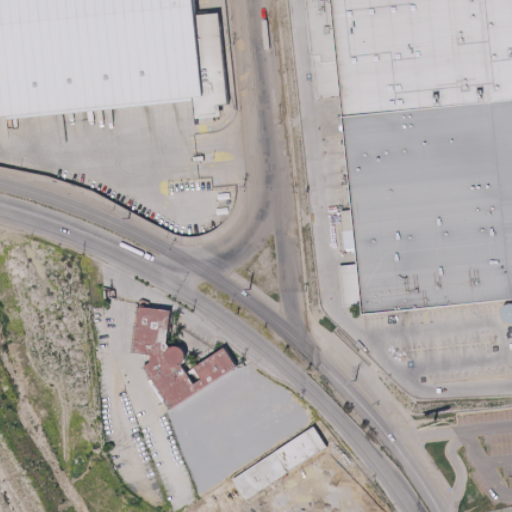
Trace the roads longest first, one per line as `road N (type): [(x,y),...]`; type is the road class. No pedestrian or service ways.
road 1 (secondary): [(238,0),(250,107),(266,124)]
road 2 (secondary): [(266,124),(272,107),(261,0)]
